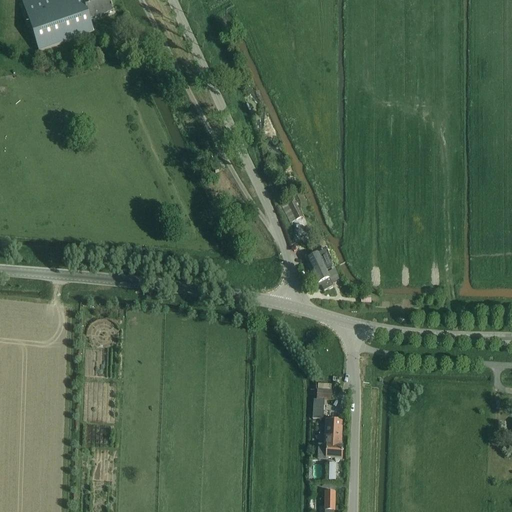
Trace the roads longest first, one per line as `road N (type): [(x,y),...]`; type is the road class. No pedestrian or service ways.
road 1 (tertiary): [(288,306),(283,244),(172,0)]
road 2 (secondary): [(288,306),(0,270)]
road 3 (track): [(266,205),(260,157),(213,23),(228,3)]
road 4 (unclassified): [(352,511),(352,323)]
road 5 (secondary): [(352,323),(511,338)]
